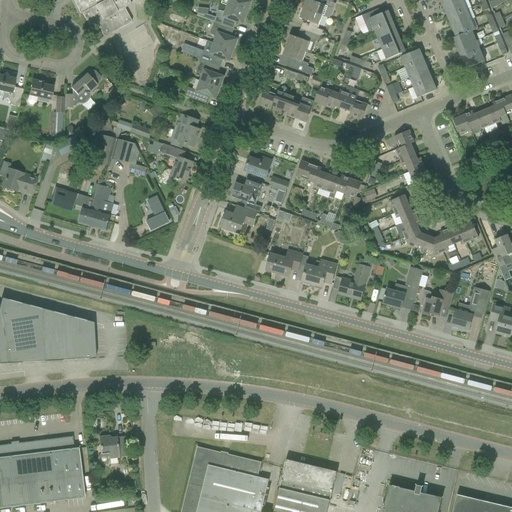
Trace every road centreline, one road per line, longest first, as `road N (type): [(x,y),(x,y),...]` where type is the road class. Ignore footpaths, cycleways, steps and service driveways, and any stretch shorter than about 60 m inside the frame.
road 1 (tertiary): [(511,455),(321,405),(149,384)]
road 2 (tertiary): [(511,364),(179,276)]
road 3 (residential): [(230,128),(319,153),(420,114)]
road 4 (tertiary): [(179,276),(0,222)]
road 5 (residential): [(5,15),(67,27),(77,47),(57,65),(11,54),(2,43)]
road 6 (residential): [(179,276),(230,128)]
road 7 (residential): [(420,114),(454,203),(511,223)]
road 8 (tertiary): [(0,393),(149,384)]
road 9 (residential): [(230,128),(270,0)]
road 10 (unclassified): [(154,511),(149,384)]
